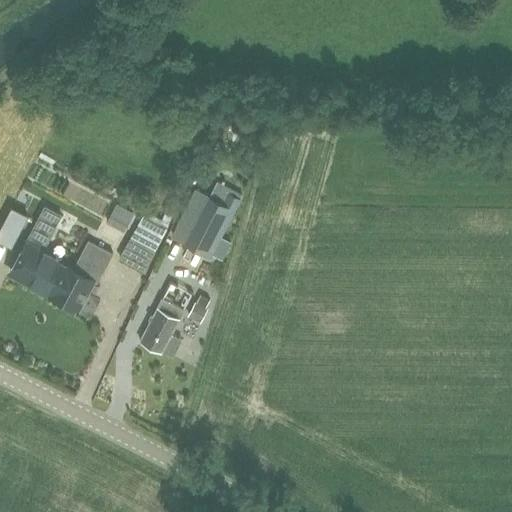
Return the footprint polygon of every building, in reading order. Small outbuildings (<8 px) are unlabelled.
[(251,109),(250,119),(271,120),(272,111),(251,109)] [(210,255),(240,198),(225,190),(219,201),(210,196),(186,242),(210,255)] [(170,194),(163,209),(174,214),(180,199),(170,194)] [(124,231),(134,212),(116,203),(107,222),(124,231)] [(46,290),(59,264),(56,262),(58,259),(42,252),(62,214),(45,204),(25,243),(10,272),(46,290)] [(144,270),(155,250),(130,237),(119,257),(144,270)] [(63,266),(59,264),(46,290),(49,292),(49,293),(70,304),(78,308),(90,314),(99,295),(87,289),(92,279),(91,279),(97,267),(103,270),(112,252),(88,240),(79,257),(85,261),(79,272),(63,264),(63,266)] [(171,333),(183,311),(184,308),(163,297),(140,340),(162,351),(163,350),(173,355),(182,338),(171,333)] [(184,308),(183,311),(200,321),(207,308),(206,307),(189,298),(184,308)]
